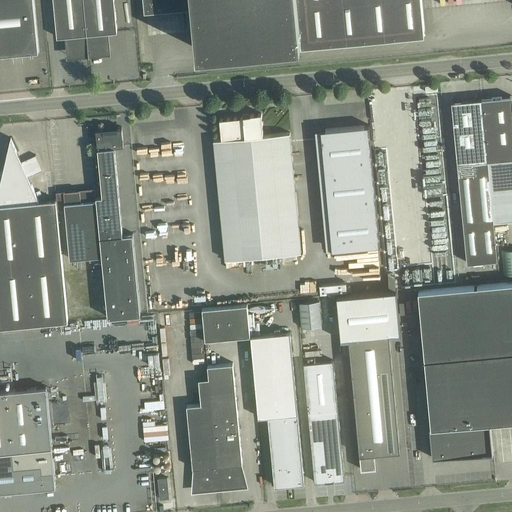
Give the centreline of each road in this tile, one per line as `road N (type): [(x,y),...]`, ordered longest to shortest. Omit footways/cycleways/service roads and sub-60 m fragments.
road 1 (unclassified): [(0,109),(511,60)]
road 2 (unknown): [(0,369),(58,365),(78,511)]
road 3 (unclassified): [(333,511),(511,495)]
road 4 (unknown): [(186,511),(173,385),(185,342)]
